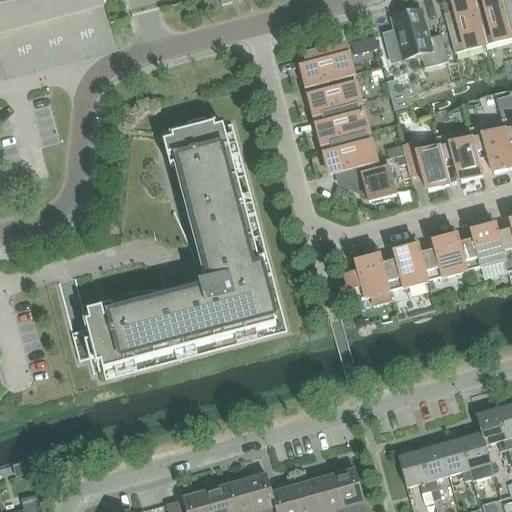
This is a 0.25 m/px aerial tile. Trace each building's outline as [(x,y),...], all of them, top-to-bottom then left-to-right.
[(0,0),(0,33),(104,6),(105,7),(107,0),(0,0)] [(489,0),(491,4),(474,9),(484,48),(511,40),(511,35),(503,1),(502,0),(489,0)] [(511,0),(507,0),(503,1),(511,35),(511,0)] [(484,48),(474,9),(472,2),(460,5),(462,12),(444,17),(454,56),(484,48)] [(394,32),(382,35),(390,66),(403,63),(414,60),(423,65),(424,72),(448,65),(441,38),(428,42),(421,14),(392,22),(394,32)] [(313,89),(353,78),(345,48),(305,59),(310,76),(303,78),(306,90),(313,89)] [(458,75),(452,77),(454,85),(460,83),(458,75)] [(321,118),(360,107),(353,78),(313,89),(318,105),(311,107),(314,119),(321,118)] [(407,99),(391,103),(394,114),(410,109),(407,99)] [(329,147),(368,136),(360,107),(321,118),(325,134),(318,136),(322,148),(329,147)] [(511,120),(502,123),(508,147),(511,146),(511,120)] [(207,129),(206,123),(188,128),(190,133),(172,138),(173,142),(163,145),(170,170),(174,169),(201,270),(193,272),(186,284),(188,292),(113,312),(112,308),(87,314),(90,324),(86,325),(90,343),(85,344),(89,362),(95,360),(97,367),(101,366),(103,374),(276,328),(223,129),(215,131),(214,127),(207,129)] [(511,172),(511,160),(508,147),(502,123),(501,123),(504,133),(487,138),(482,129),(469,132),(476,156),(487,153),(494,177),(511,172)] [(482,180),(476,156),(469,132),(469,134),(450,140),(449,137),(436,141),(443,165),(454,162),(461,186),(482,180)] [(329,177),(338,175),(366,168),(376,165),(368,136),(329,147),(333,163),(326,165),(329,177)] [(449,189),(443,165),(436,141),(403,150),(410,174),(422,171),(428,195),(449,189)] [(398,170),(408,167),(405,157),(396,160),(398,170)] [(366,168),(338,175),(341,187),(361,196),(366,195),(369,206),(396,198),(386,162),(376,165),(366,168)] [(511,226),(510,227),(511,234),(498,238),(505,264),(508,275),(511,274),(511,226)] [(505,264),(498,238),(496,230),(471,237),(473,245),(460,248),(467,274),(480,270),(480,271),(505,264)] [(467,275),(467,274),(460,248),(458,241),(433,247),(435,255),(421,258),(428,284),(442,281),(442,282),(467,275)] [(428,284),(421,258),(419,251),(394,258),(396,265),(383,269),(389,295),(403,291),(403,292),(428,285),(428,284)] [(389,295),(383,269),(381,261),(355,268),(357,276),(344,279),(351,305),(364,301),(364,302),(390,295),(389,295)] [(511,408),(497,413),(509,452),(511,451),(511,408)] [(501,455),(509,452),(497,413),(476,419),(481,437),(482,437),(485,449),(486,449),(498,445),(501,455)] [(491,467),(486,449),(485,449),(482,437),(481,437),(461,443),(472,483),(480,480),(477,471),(491,467)] [(464,485),(472,483),(461,443),(440,449),(449,479),(462,475),(464,485)] [(436,483),(449,479),(440,449),(419,455),(431,494),(439,492),(436,483)] [(423,497),(431,494),(419,455),(398,461),(406,491),(420,487),(423,497)] [(334,479),(343,511),(352,511),(352,509),(364,505),(355,473),(334,479)] [(271,497),(272,497),(267,478),(245,484),(253,511),(274,511),(275,511),(271,497)] [(343,511),(334,479),(313,485),(320,511),(343,511)] [(253,511),(245,484),(225,490),(230,511),(253,511)] [(292,491),(298,511),(320,511),(313,485),(292,491)] [(230,511),(225,490),(204,496),(208,511),(230,511)] [(298,511),(292,491),(272,497),(271,497),(275,511),(274,511),(298,511)] [(208,511),(204,496),(182,502),(184,511),(208,511)] [(42,511),(38,498),(22,502),(24,511),(23,511),(42,511)]
